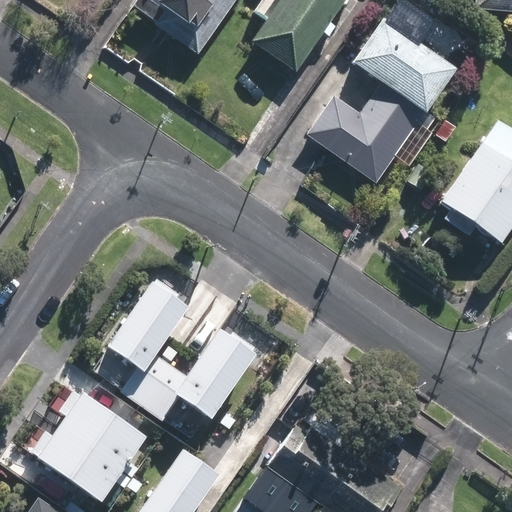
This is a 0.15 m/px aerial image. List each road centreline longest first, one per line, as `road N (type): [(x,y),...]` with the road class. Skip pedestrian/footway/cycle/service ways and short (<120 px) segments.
road 1 (residential): [(140,149),(489,384)]
road 2 (residential): [(140,149),(0,346)]
road 3 (residential): [(0,48),(140,149)]
